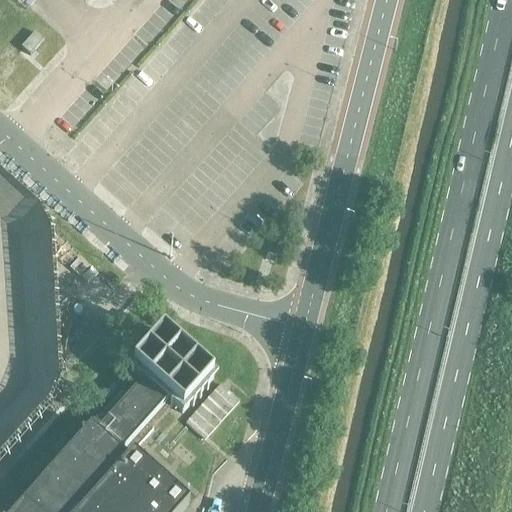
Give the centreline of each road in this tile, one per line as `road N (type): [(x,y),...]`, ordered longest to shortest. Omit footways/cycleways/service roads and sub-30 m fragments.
road 1 (primary): [(507,0),(387,511)]
road 2 (primary): [(424,511),(511,143)]
road 3 (unclassified): [(0,132),(184,293),(303,325)]
road 4 (unclassified): [(303,325),(386,0)]
road 5 (unclassified): [(256,511),(303,325)]
